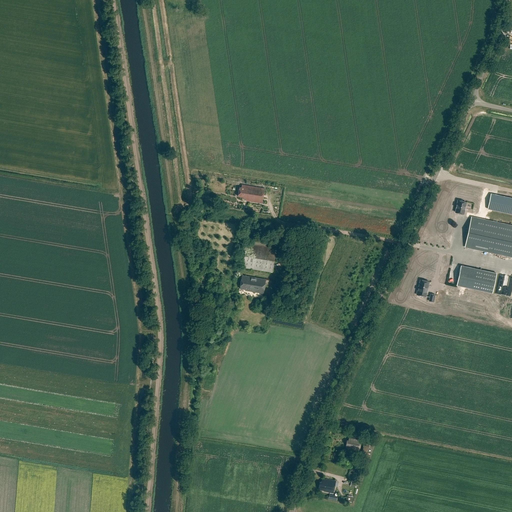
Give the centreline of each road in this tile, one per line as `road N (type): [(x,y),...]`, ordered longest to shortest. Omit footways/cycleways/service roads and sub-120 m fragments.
road 1 (track): [(116,0),(161,301),(149,511)]
road 2 (track): [(176,511),(187,312),(143,0)]
road 3 (unclassified): [(291,511),(321,423),(471,98)]
